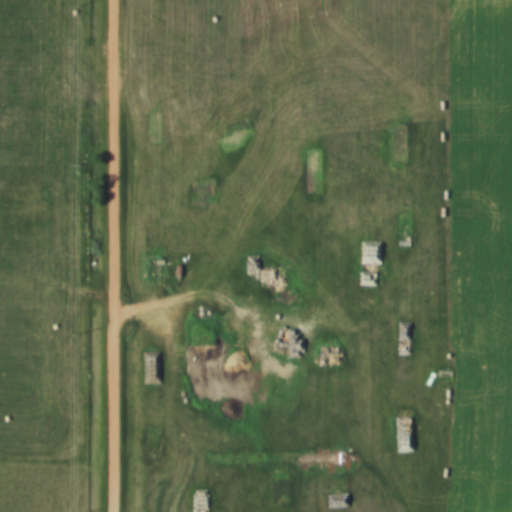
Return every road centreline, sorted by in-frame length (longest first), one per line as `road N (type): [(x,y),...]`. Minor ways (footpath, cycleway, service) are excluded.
road 1 (residential): [(114,0),(115,511)]
road 2 (track): [(115,322),(162,320),(282,345)]
